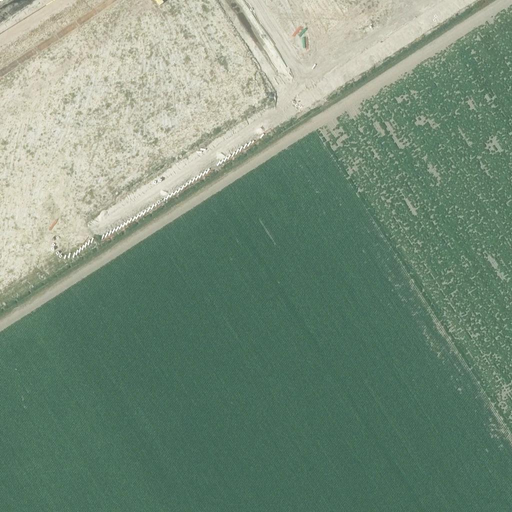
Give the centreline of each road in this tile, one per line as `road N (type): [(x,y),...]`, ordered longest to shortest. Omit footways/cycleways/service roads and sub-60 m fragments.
road 1 (unclassified): [(105,228),(295,105)]
road 2 (unclassified): [(295,105),(460,0)]
road 3 (unclassified): [(295,105),(228,0)]
